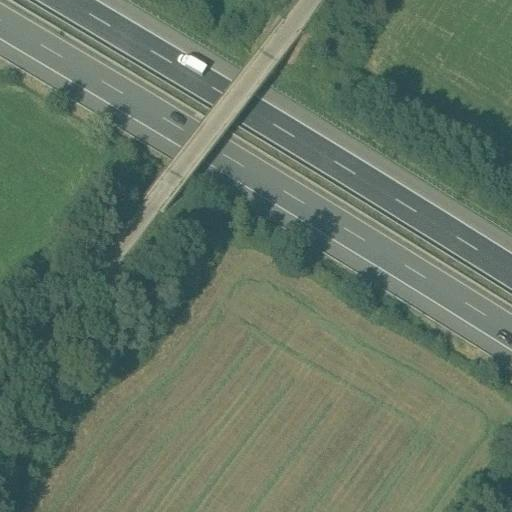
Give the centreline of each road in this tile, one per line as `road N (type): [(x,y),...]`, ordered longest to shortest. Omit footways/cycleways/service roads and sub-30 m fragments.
road 1 (motorway): [(0,17),(511,333)]
road 2 (unclassified): [(320,0),(0,398)]
road 3 (motorway): [(511,267),(77,0)]
